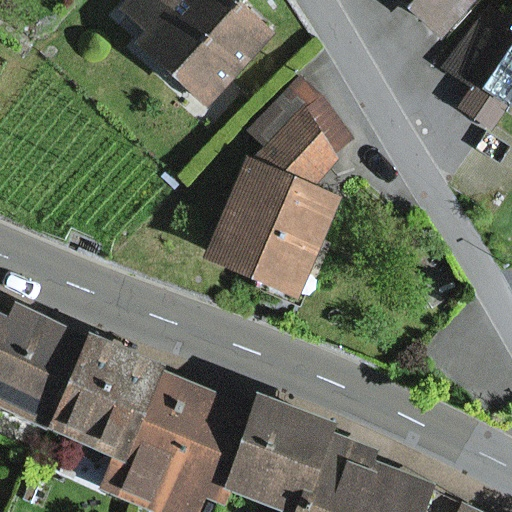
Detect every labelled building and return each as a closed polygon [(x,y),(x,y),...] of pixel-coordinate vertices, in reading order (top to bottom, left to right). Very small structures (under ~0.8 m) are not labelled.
[(277,43),(234,0),(110,0),(104,7),(140,43),(128,55),(195,123),(277,43)] [(388,0),(436,42),(474,0),(388,0)] [(511,15),(488,1),(439,81),(511,125),(511,15)] [(354,138),(311,85),(239,142),(297,183),(354,138)] [(328,205),(236,166),(190,274),(282,313),(328,205)] [(12,302),(9,310),(0,328),(0,408),(41,428),(85,334),(12,302)] [(0,328),(9,310),(0,305),(0,328)] [(157,367),(85,334),(41,428),(112,461),(157,367)] [(246,406),(157,367),(112,461),(103,481),(169,511),(199,511),(215,480),(246,406)] [(325,436),(246,406),(215,480),(284,511),(293,511),(321,448),(325,436)] [(428,511),(434,501),(321,448),(293,511),(428,511)]
